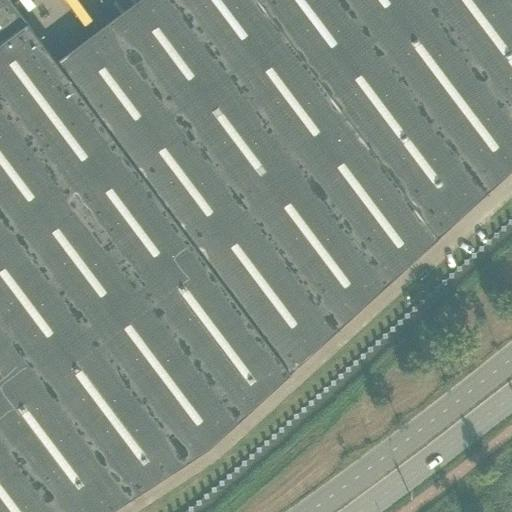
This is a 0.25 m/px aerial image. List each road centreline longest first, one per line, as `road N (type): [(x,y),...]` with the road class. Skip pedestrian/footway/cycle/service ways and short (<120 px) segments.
road 1 (secondary): [(511,359),(306,511)]
road 2 (secondary): [(357,511),(511,399)]
